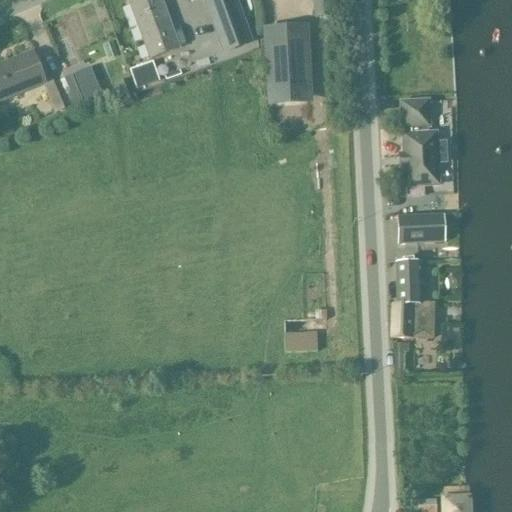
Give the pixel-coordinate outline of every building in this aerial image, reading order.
[(151,60),(177,50),(158,0),(142,0),(130,5),(151,60)] [(234,0),(202,0),(222,54),(250,44),(234,0)] [(313,0),(314,18),(321,18),(323,36),(334,35),(332,0),(313,0)] [(311,83),(308,26),(263,29),(266,86),(311,83)] [(195,67),(218,60),(210,29),(186,35),(195,67)] [(32,54),(0,66),(0,102),(45,85),(32,54)] [(153,64),(129,72),(136,92),(160,83),(153,64)] [(89,69),(73,76),(84,102),(99,96),(89,69)] [(44,88),(55,115),(71,108),(60,81),(44,88)] [(114,86),(122,109),(138,104),(130,81),(114,86)] [(427,103),(400,105),(402,130),(404,130),(404,136),(402,137),(404,188),(437,187),(436,165),(446,165),(445,144),(435,144),(435,135),(426,135),(426,128),(428,128),(427,103)] [(442,215),(389,217),(391,248),(444,244),(442,215)] [(396,306),(390,306),(391,340),(415,340),(433,340),(432,305),(419,305),(418,264),(395,265),(396,306)] [(326,312),(314,312),(315,322),(327,322),(326,312)] [(286,321),(286,332),(310,332),(310,320),(286,321)] [(316,334),(283,335),(284,354),(317,352),(316,334)] [(436,511),(437,500),(416,501),(416,511),(436,511)]
